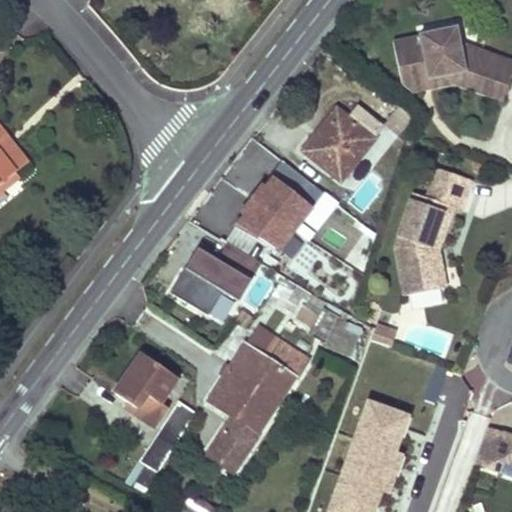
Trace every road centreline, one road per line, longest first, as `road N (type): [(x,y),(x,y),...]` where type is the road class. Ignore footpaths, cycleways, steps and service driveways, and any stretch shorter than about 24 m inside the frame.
road 1 (tertiary): [(195,172),(8,420)]
road 2 (residential): [(39,0),(195,172)]
road 3 (tertiary): [(330,0),(195,172)]
